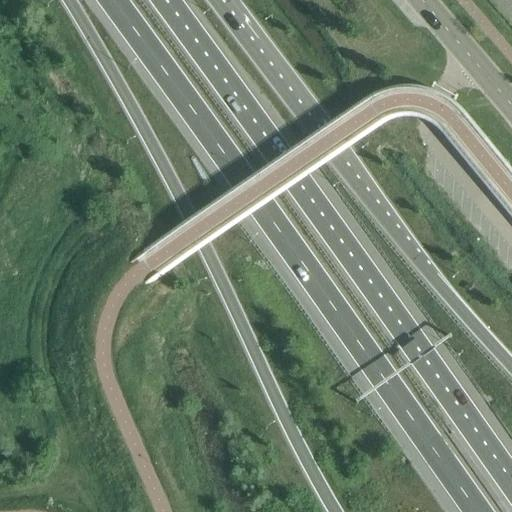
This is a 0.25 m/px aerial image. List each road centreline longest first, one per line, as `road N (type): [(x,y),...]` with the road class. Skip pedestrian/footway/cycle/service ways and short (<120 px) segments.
road 1 (trunk): [(107,0),(475,511)]
road 2 (trunk): [(511,490),(161,0)]
road 3 (trunk): [(68,0),(339,511)]
road 4 (trunk): [(511,368),(218,0)]
road 5 (tertiary): [(511,107),(421,0)]
